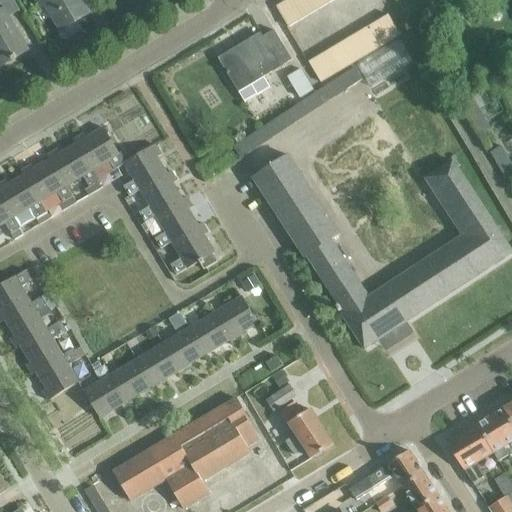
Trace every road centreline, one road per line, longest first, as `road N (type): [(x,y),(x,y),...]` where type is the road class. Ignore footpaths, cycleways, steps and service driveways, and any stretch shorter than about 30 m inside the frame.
road 1 (residential): [(0,255),(107,198),(176,296),(188,297),(261,251)]
road 2 (residential): [(0,144),(223,12),(224,0)]
road 3 (residential): [(382,442),(261,251)]
road 4 (residential): [(266,511),(382,442)]
